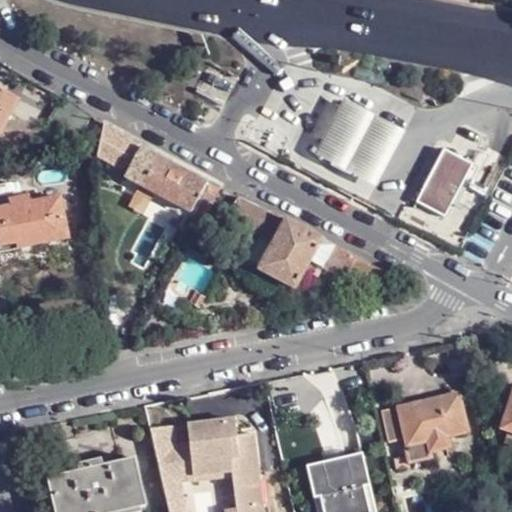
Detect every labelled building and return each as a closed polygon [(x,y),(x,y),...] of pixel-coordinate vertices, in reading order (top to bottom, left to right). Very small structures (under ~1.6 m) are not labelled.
[(0,128),(18,99),(0,88),(0,128)] [(91,116),(67,98),(62,105),(56,102),(46,115),(78,137),(91,116)] [(339,101),(312,165),(376,191),(403,128),(339,101)] [(99,121),(97,120),(97,131),(103,135),(97,154),(128,173),(141,147),(106,127),(99,121)] [(434,145),(406,197),(435,213),(463,160),(434,145)] [(207,182),(141,147),(128,173),(126,178),(192,212),(207,182)] [(224,191),(210,184),(206,191),(218,198),(220,199),(224,191)] [(218,198),(206,191),(188,224),(198,229),(212,203),(215,204),(218,198)] [(69,239),(61,197),(31,204),(29,197),(7,201),(9,208),(0,209),(0,248),(16,245),(18,249),(69,239)] [(241,198),(240,198),(228,223),(258,240),(272,214),(241,198)] [(286,220),(272,214),(258,240),(247,260),(260,267),(286,220)] [(307,230),(286,220),(260,267),(259,270),(295,289),(305,270),(322,239),(307,230)] [(334,246),(322,239),(305,270),(316,277),(322,267),(334,246)] [(355,258),(334,246),(322,267),(344,278),(349,269),(355,258)] [(397,279),(355,258),(349,269),(382,287),(397,279)] [(229,278),(220,274),(215,284),(221,288),(224,284),(225,285),(229,278)] [(475,384),(473,374),(468,375),(456,378),(457,383),(466,385),(475,384)] [(469,431),(460,393),(383,409),(390,440),(404,438),(410,461),(432,457),(431,451),(451,447),(448,435),(469,431)] [(511,396),(502,429),(511,432),(511,396)] [(272,511),(254,428),(234,432),(231,417),(189,424),(201,482),(238,474),(245,505),(232,507),(233,511),(272,511)] [(375,511),(362,455),(334,461),(345,511),(375,511)] [(108,511),(146,504),(136,456),(47,476),(55,511),(108,511)] [(345,511),(334,461),(306,468),(316,511),(345,511)]
